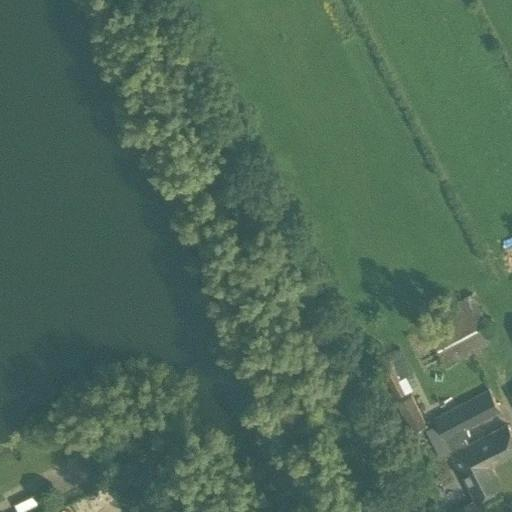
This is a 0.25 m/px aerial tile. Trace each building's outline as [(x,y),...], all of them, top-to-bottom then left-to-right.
[(461,298),(457,292),(436,303),(447,322),(428,332),(445,365),(495,338),(471,293),(461,298)] [(395,398),(406,392),(387,354),(376,359),(395,398)] [(465,446),(468,445),(464,438),(469,435),(466,428),(499,411),(486,385),(440,408),(443,414),(434,419),(451,453),(452,453),(476,498),(500,485),(490,465),(489,465),(486,458),(474,464),(465,446)] [(427,425),(411,395),(397,402),(400,409),(396,411),(400,419),(404,417),(412,433),(427,425)] [(489,465),(490,465),(511,453),(511,435),(507,425),(468,445),(465,446),(474,464),(486,458),(489,465)]
